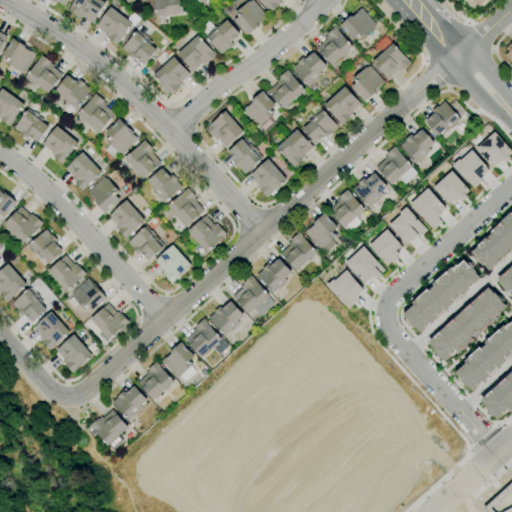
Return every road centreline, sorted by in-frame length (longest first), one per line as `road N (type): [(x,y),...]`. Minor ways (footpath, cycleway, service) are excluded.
road 1 (residential): [(460,56),(87,390),(66,397)]
road 2 (residential): [(262,232),(101,65),(0,0)]
road 3 (residential): [(164,320),(64,209),(0,153)]
road 4 (residential): [(170,131),(307,19),(319,0)]
road 5 (residential): [(385,316),(397,291),(511,184)]
road 6 (residential): [(385,316),(390,333),(497,449)]
